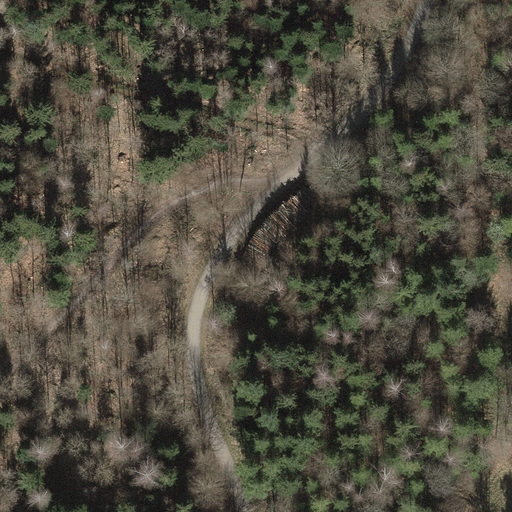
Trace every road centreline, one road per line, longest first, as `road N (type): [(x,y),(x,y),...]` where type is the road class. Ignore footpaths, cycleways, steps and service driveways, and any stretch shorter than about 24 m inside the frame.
road 1 (track): [(241,511),(198,398),(191,339),(204,282),(237,228),(290,173),(352,129),(395,77),(429,0)]
road 2 (track): [(0,380),(63,330),(178,204),(245,177),(290,173)]
